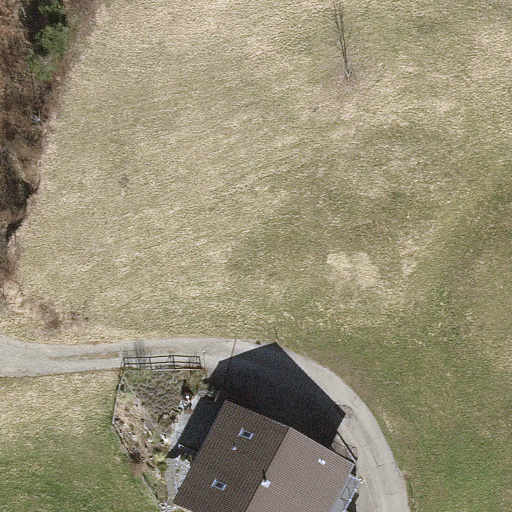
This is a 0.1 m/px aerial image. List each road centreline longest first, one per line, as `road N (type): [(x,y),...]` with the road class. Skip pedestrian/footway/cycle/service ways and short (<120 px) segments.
road 1 (residential): [(394,511),(384,470),(337,399),(293,368),(231,354)]
road 2 (track): [(231,354),(0,353)]
